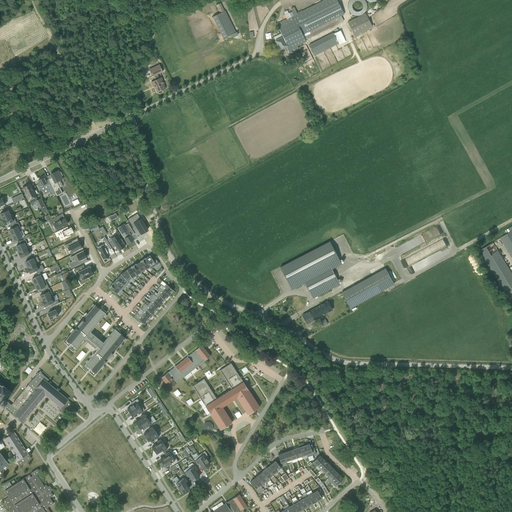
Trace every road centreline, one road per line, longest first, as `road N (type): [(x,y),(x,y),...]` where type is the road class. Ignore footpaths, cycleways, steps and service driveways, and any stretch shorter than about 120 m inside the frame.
road 1 (unclassified): [(131,116),(164,245),(218,299),(341,362),(511,366)]
road 2 (residential): [(107,405),(206,327),(232,358),(282,380),(239,451),(237,479)]
road 3 (residential): [(104,273),(148,246),(182,287),(84,402)]
road 4 (residential): [(0,179),(131,116)]
road 5 (track): [(345,285),(357,259),(448,215)]
road 6 (residential): [(177,511),(107,405)]
